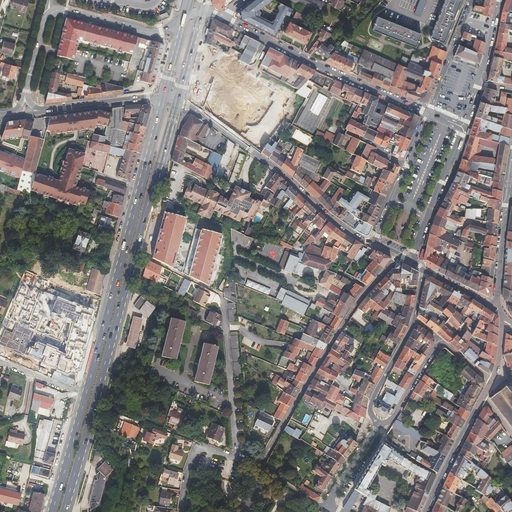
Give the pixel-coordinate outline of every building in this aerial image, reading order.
[(26,12),(29,0),(28,0),(13,0),(12,5),(16,6),(15,9),(26,12)] [(212,0),(212,3),(214,6),(222,10),(223,7),(224,0),(212,0)] [(252,0),(239,11),(239,15),(240,18),(274,36),(276,33),(253,22),(244,17),(244,15),(244,11),(256,0),(252,0)] [(270,0),(256,0),(244,11),(244,15),(244,17),(253,22),(276,33),(276,32),(285,14),(289,15),(292,9),(280,2),(277,6),(279,11),(274,20),(272,24),(254,16),(254,11),(264,2),(266,4),(270,0)] [(324,3),(318,0),(290,0),(312,11),(318,13),(324,3)] [(329,0),(328,4),(340,10),(344,0),(329,0)] [(419,0),(414,14),(420,16),(426,0),(424,0),(419,0)] [(460,0),(445,0),(431,35),(430,37),(444,43),(448,31),(456,11),(460,0)] [(511,0),(505,0),(504,6),(501,13),(509,14),(509,11),(511,11),(511,0)] [(266,4),(264,2),(254,11),(254,16),(272,24),(274,20),(271,21),(271,22),(259,16),(261,12),(258,10),(266,4)] [(484,7),(474,5),(473,8),(473,9),(483,12),(482,15),(484,15),(486,16),(490,17),(491,17),(493,8),(484,5),(484,7)] [(296,11),(292,19),(297,21),(299,22),(304,15),(296,11)] [(511,11),(509,11),(509,14),(501,13),(500,23),(511,25),(511,11)] [(167,12),(159,15),(161,20),(169,17),(167,12)] [(415,47),(421,34),(397,24),(378,16),(372,30),(381,33),(384,34),(386,35),(401,41),(403,42),(405,43),(415,47)] [(66,21),(61,39),(78,43),(78,42),(79,41),(80,41),(82,41),(86,24),(76,21),(73,21),(66,19),(66,21)] [(211,25),(210,30),(225,37),(229,39),(234,30),(232,29),(214,20),(213,19),(211,25)] [(312,32),(295,24),(290,21),(284,33),(306,43),(312,32)] [(86,24),(82,41),(90,43),(99,46),(107,48),(112,31),(105,29),(98,27),(86,24)] [(321,28),(318,34),(320,36),(309,51),(309,50),(307,53),(311,55),(316,49),(321,44),(324,40),(331,34),(321,28)] [(509,33),(509,31),(499,28),(497,39),(507,41),(508,37),(508,35),(509,33)] [(235,48),(237,45),(234,43),(232,42),(229,39),(225,37),(210,30),(208,35),(206,43),(216,48),(217,46),(219,46),(220,44),(216,42),(217,40),(231,48),(232,46),(235,48)] [(112,31),(107,48),(115,50),(126,53),(129,54),(130,51),(133,52),(136,43),(137,37),(125,34),(112,31)] [(471,38),(475,39),(476,36),(471,34),(464,31),(461,37),(470,41),(471,38)] [(245,35),(241,34),(238,40),(234,38),(232,42),(234,43),(237,45),(239,47),(245,35)] [(239,60),(249,65),(260,43),(245,35),(239,47),(245,50),(242,54),(239,60)] [(139,38),(137,37),(136,43),(138,44),(150,47),(146,62),(143,61),(140,72),(155,76),(164,44),(139,38)] [(77,47),(78,43),(61,39),(59,48),(58,50),(58,51),(57,54),(57,56),(71,60),(72,58),(72,56),(75,57),(77,48),(77,47)] [(475,39),(474,44),(484,48),(486,42),(475,39)] [(507,41),(497,39),(495,50),(511,54),(511,48),(506,48),(507,41)] [(330,51),(334,47),(330,44),(329,45),(327,48),(323,45),(326,42),(324,40),(321,44),(316,49),(325,57),(327,59),(331,54),(330,53),(331,52),(330,51)] [(12,55),(15,44),(4,41),(1,51),(12,55)] [(461,56),(464,57),(479,63),(480,62),(482,55),(483,54),(472,49),(470,48),(468,47),(459,44),(455,54),(461,56)] [(483,54),(484,48),(474,44),(473,48),(472,49),(483,54)] [(444,59),(446,52),(432,46),(428,56),(433,58),(432,61),(442,64),(444,59)] [(260,65),(264,67),(267,68),(268,69),(267,71),(271,73),(272,71),(283,76),(289,79),(295,72),(296,71),(279,63),(283,55),(269,48),(260,65)] [(399,88),(399,87),(404,89),(404,90),(407,90),(415,91),(421,92),(422,88),(431,92),(434,86),(436,79),(407,67),(398,64),(364,49),(359,59),(358,61),(357,63),(357,64),(362,66),(362,67),(371,70),(374,62),(394,71),(393,75),(391,79),(390,84),(399,88)] [(511,54),(495,50),(493,57),(503,60),(511,61),(511,54)] [(242,54),(235,51),(234,53),(231,52),(230,53),(229,56),(239,60),(242,54)] [(324,62),(332,65),(334,59),(333,59),(333,58),(335,58),(337,54),(333,52),(331,54),(327,59),(324,62)] [(351,52),(350,52),(348,56),(342,70),(349,73),(354,61),(357,63),(358,61),(359,59),(350,54),(351,52)] [(229,56),(223,53),(203,109),(211,115),(221,122),(230,129),(234,132),(248,143),(261,152),(265,146),(267,144),(272,136),(265,131),(295,93),(298,90),(299,89),(285,82),(280,80),(275,77),(266,89),(256,82),(245,100),(254,105),(247,115),(224,100),(232,78),(243,84),(248,75),(236,68),(237,65),(239,60),(229,56)] [(334,59),(332,65),(337,67),(342,56),(337,54),(335,58),(333,58),(333,59),(334,59)] [(433,58),(428,56),(427,56),(426,59),(427,59),(425,62),(430,64),(428,68),(425,67),(425,68),(418,65),(421,57),(413,54),(410,60),(408,65),(407,67),(436,79),(438,73),(442,64),(432,61),(433,58)] [(283,55),(279,63),(296,71),(302,64),(283,55)] [(346,58),(342,56),(337,67),(342,70),(348,56),(347,56),(346,58)] [(503,60),(493,57),(490,70),(488,78),(487,81),(502,83),(511,85),(511,78),(504,77),(503,77),(501,77),(502,74),(499,73),(503,60)] [(14,78),(17,66),(14,65),(1,62),(0,64),(0,65),(3,67),(4,65),(5,65),(2,75),(14,78)] [(384,76),(391,79),(393,75),(394,71),(374,62),(371,70),(375,72),(384,76)] [(295,72),(289,79),(288,79),(285,82),(299,89),(308,80),(312,75),(316,72),(302,64),(296,71),(295,72)] [(357,76),(370,81),(371,78),(368,77),(369,74),(371,70),(362,67),(357,76)] [(155,76),(140,72),(138,71),(137,74),(142,76),(141,81),(153,85),(155,76)] [(373,76),(369,74),(368,77),(371,78),(370,81),(380,86),(384,76),(375,72),(373,76)] [(72,100),(71,94),(66,94),(56,92),(59,80),(79,86),(78,90),(82,91),(84,84),(85,78),(67,73),(66,76),(52,73),(47,94),(45,103),(72,100)] [(454,74),(450,88),(455,90),(459,76),(454,74)] [(384,76),(380,86),(388,89),(390,84),(391,79),(384,76)] [(299,89),(298,90),(295,93),(306,99),(307,98),(311,90),(306,87),(310,82),(308,80),(299,89)] [(344,84),(335,80),(330,92),(339,96),(341,92),(344,84)] [(111,96),(109,84),(105,83),(105,85),(101,85),(101,86),(97,85),(96,86),(93,85),(93,87),(96,88),(101,89),(102,97),(111,96)] [(123,94),(123,87),(120,87),(109,84),(111,96),(123,94)] [(356,90),(344,84),(341,92),(342,93),(344,91),(347,93),(344,99),(350,102),(356,90)] [(395,91),(405,95),(407,90),(404,90),(404,89),(399,87),(399,88),(390,84),(388,89),(395,91)] [(102,97),(101,89),(96,88),(93,87),(91,87),(92,90),(87,90),(88,93),(84,93),(84,95),(81,95),(79,100),(102,97)] [(430,95),(431,92),(422,88),(421,92),(415,91),(407,90),(405,95),(417,99),(424,103),(427,102),(430,95)] [(506,93),(501,92),(499,102),(495,101),(496,99),(495,99),(497,91),(491,90),(485,89),(480,103),(490,106),(504,108),(506,93)] [(314,90),(296,124),(313,134),(331,100),(314,90)] [(364,93),(356,90),(350,102),(354,104),(358,105),(355,109),(354,111),(356,112),(360,104),(364,93)] [(364,109),(370,96),(364,93),(360,104),(356,112),(354,111),(351,116),(356,118),(358,115),(360,114),(363,108),(364,109)] [(507,98),(505,108),(504,108),(490,106),(480,103),(475,118),(511,129),(511,125),(511,93),(511,94),(510,99),(507,98)] [(362,114),(365,115),(363,117),(363,118),(364,120),(363,123),(366,125),(365,126),(368,128),(369,126),(370,124),(378,128),(379,126),(387,107),(377,103),(379,99),(370,96),(364,109),(362,114)] [(379,126),(395,133),(399,132),(402,126),(414,131),(417,125),(389,113),(393,105),(388,103),(387,107),(379,126)] [(354,104),(352,107),(348,115),(351,116),(354,111),(355,109),(358,105),(354,104)] [(149,115),(151,108),(150,106),(149,105),(126,106),(125,106),(124,118),(130,118),(131,113),(140,112),(139,116),(142,117),(143,113),(149,115)] [(417,125),(420,117),(393,105),(389,113),(417,125)] [(108,126),(112,128),(127,132),(129,123),(122,121),(122,110),(123,107),(114,108),(113,109),(112,109),(111,114),(108,126)] [(51,117),(47,131),(49,131),(50,133),(55,132),(55,134),(73,131),(74,131),(75,131),(77,131),(81,130),(85,130),(88,129),(94,131),(96,124),(107,127),(107,126),(108,126),(111,114),(99,111),(88,112),(79,113),(72,114),(58,116),(51,117)] [(146,127),(149,115),(143,113),(142,117),(139,116),(138,117),(137,122),(135,121),(130,120),(129,123),(146,127)] [(202,123),(202,122),(202,121),(201,121),(201,120),(200,120),(199,120),(198,120),(191,114),(190,116),(187,120),(184,125),(182,128),(181,132),(180,136),(191,141),(196,144),(197,142),(203,144),(207,132),(210,127),(202,123)] [(511,129),(475,118),(469,135),(479,138),(498,143),(499,143),(509,146),(510,138),(511,131),(511,129)] [(356,122),(350,119),(345,129),(347,130),(353,133),(358,123),(356,122)] [(26,120),(7,122),(3,135),(1,139),(21,137),(21,139),(22,139),(24,139),(29,140),(33,123),(29,122),(27,121),(25,121),(26,120)] [(143,136),(146,127),(129,123),(127,132),(143,136)] [(365,126),(358,123),(353,133),(363,137),(368,128),(365,126)] [(377,132),(373,142),(380,145),(385,136),(390,138),(392,139),(393,140),(394,138),(399,141),(401,137),(410,141),(414,131),(402,126),(399,132),(395,133),(379,126),(378,128),(376,132),(377,132)] [(143,136),(127,132),(112,128),(110,138),(105,137),(93,135),(92,142),(110,146),(137,152),(139,153),(143,136)] [(373,142),(377,132),(376,132),(368,128),(363,137),(373,142)] [(333,139),(334,136),(329,134),(326,132),(325,135),(323,139),(331,143),(333,144),(335,140),(333,139)] [(343,140),(344,138),(344,136),(339,133),(335,140),(333,144),(339,148),(343,140)] [(199,146),(196,144),(191,141),(180,136),(178,135),(176,144),(186,149),(187,146),(199,152),(202,147),(199,146)] [(507,158),(509,146),(499,143),(497,160),(479,157),(482,146),(477,145),(479,138),(469,135),(462,159),(471,163),(472,162),(496,166),(505,168),(507,158)] [(402,160),(410,141),(401,137),(399,141),(394,138),(393,140),(392,139),(391,140),(394,141),(393,142),(390,140),(389,143),(388,143),(390,138),(385,136),(380,145),(386,148),(393,151),(391,155),(402,160)] [(35,173),(44,140),(30,137),(26,152),(24,161),(20,178),(17,189),(17,190),(26,193),(30,194),(35,174),(35,173)] [(360,140),(353,137),(347,148),(345,147),(344,150),(353,154),(360,140)] [(482,146),(497,150),(498,143),(479,138),(477,145),(482,146)] [(108,153),(110,146),(92,142),(88,141),(86,147),(86,148),(108,153)] [(276,146),(277,144),(275,142),(271,147),(268,145),(267,144),(265,146),(261,152),(269,158),(276,146)] [(184,155),(186,156),(186,154),(185,153),(186,149),(176,144),(171,160),(173,161),(213,181),(214,176),(217,169),(206,164),(195,159),(192,165),(190,163),(186,163),(184,161),(183,160),(184,155)] [(366,161),(367,161),(371,152),(374,153),(376,148),(367,144),(360,158),(366,161)] [(129,180),(137,152),(110,146),(108,153),(123,156),(117,177),(129,180)] [(282,150),(276,146),(269,158),(281,167),(286,158),(280,154),(282,150)] [(286,158),(281,167),(293,177),(299,166),(303,153),(304,150),(297,147),(293,157),(288,155),(286,158)] [(48,178),(35,173),(35,174),(31,191),(77,206),(78,203),(80,204),(85,206),(89,193),(89,192),(74,187),(76,182),(79,173),(81,167),(84,155),(71,150),(69,149),(67,156),(65,159),(63,168),(60,177),(59,182),(48,178)] [(0,151),(0,170),(20,178),(24,161),(15,157),(13,156),(4,153),(0,151)] [(206,164),(217,169),(222,156),(214,152),(212,152),(206,164)] [(372,165),(377,167),(376,170),(382,173),(383,170),(386,171),(387,167),(390,162),(384,159),(377,156),(377,154),(374,153),(371,152),(367,161),(369,163),(372,165)] [(240,153),(230,182),(235,184),(245,155),(240,153)] [(293,177),(305,189),(313,181),(314,182),(315,181),(318,175),(315,174),(321,162),(303,153),(299,166),(293,177)] [(350,169),(361,174),(366,161),(360,158),(356,155),(350,169)] [(471,163),(462,159),(460,163),(460,164),(477,169),(478,167),(493,171),(494,167),(495,167),(494,173),(504,176),(505,173),(505,168),(496,166),(472,162),(471,163)] [(382,173),(381,174),(393,180),(399,167),(394,164),(392,169),(387,167),(386,171),(383,170),(382,173)] [(477,169),(460,164),(457,171),(476,180),(478,174),(475,173),(477,169)] [(323,178),(325,179),(331,182),(333,178),(334,177),(335,175),(342,180),(341,182),(343,183),(347,177),(345,176),(341,174),(335,170),(328,167),(323,178)] [(363,186),(366,179),(361,176),(360,178),(347,171),(347,172),(343,170),(341,174),(345,176),(347,177),(358,183),(363,186)] [(475,185),(476,180),(457,171),(455,175),(452,183),(476,194),(484,197),(489,199),(490,199),(500,201),(501,191),(492,189),(491,193),(465,184),(467,181),(475,185)] [(260,194),(264,196),(267,191),(273,195),(278,189),(284,180),(275,173),(265,187),(263,189),(260,194)] [(502,191),(504,176),(494,173),(493,178),(491,178),(490,181),(493,182),(492,189),(501,191),(502,191)] [(379,178),(392,184),(393,181),(393,180),(381,174),(379,178)] [(367,176),(366,179),(363,186),(368,188),(369,188),(372,180),(373,179),(367,176)] [(491,178),(487,177),(485,184),(489,185),(489,186),(491,186),(491,189),(492,189),(493,182),(490,181),(491,178)] [(379,178),(379,179),(377,183),(376,186),(387,192),(392,184),(379,178)] [(127,188),(99,179),(97,179),(95,184),(109,189),(125,194),(127,188)] [(305,189),(317,199),(324,192),(331,183),(331,182),(325,179),(319,187),(314,182),(313,181),(305,189)] [(271,198),(273,195),(267,191),(264,196),(261,202),(260,204),(266,207),(269,203),(274,206),(277,208),(285,193),(289,185),(284,180),(278,189),(280,191),(276,197),(274,200),(271,198)] [(0,182),(0,190),(6,193),(8,186),(0,182)] [(476,194),(452,183),(449,190),(467,200),(468,198),(473,199),(475,199),(476,194)] [(183,196),(188,198),(185,203),(199,210),(197,213),(209,219),(211,215),(212,216),(214,211),(240,222),(242,217),(245,218),(244,220),(249,222),(251,218),(251,219),(253,214),(261,202),(259,201),(249,196),(250,193),(249,193),(246,191),(243,190),(240,188),(239,188),(237,187),(236,187),(235,186),(234,188),(234,190),(233,191),(230,199),(223,197),(222,196),(221,195),(209,190),(208,191),(202,188),(201,187),(200,187),(197,185),(195,184),(193,188),(188,186),(183,196)] [(283,208),(287,211),(288,209),(294,202),(299,194),(289,185),(285,193),(290,198),(283,208)] [(376,186),(373,190),(372,194),(370,198),(368,202),(368,203),(371,204),(379,209),(383,202),(387,192),(376,186)] [(340,187),(331,199),(324,192),(317,199),(329,211),(337,202),(345,190),(340,187)] [(357,209),(363,200),(368,203),(368,202),(370,198),(367,196),(362,193),(355,190),(350,187),(350,188),(349,189),(348,192),(344,202),(355,208),(357,209)] [(355,208),(344,202),(348,192),(345,190),(337,202),(340,204),(340,205),(344,208),(342,211),(337,217),(341,220),(344,216),(347,210),(350,212),(355,216),(357,218),(361,211),(358,210),(355,208)] [(466,203),(467,200),(449,190),(447,194),(446,195),(461,203),(465,204),(466,203)] [(122,206),(125,195),(114,192),(111,203),(122,206)] [(306,201),(299,194),(294,202),(298,206),(292,212),(291,212),(288,209),(287,211),(284,213),(288,216),(292,219),(294,218),(296,215),(302,209),(306,201)] [(462,209),(464,210),(465,207),(461,206),(461,207),(459,206),(461,203),(446,195),(443,200),(462,209)] [(489,199),(484,197),(483,201),(488,203),(487,207),(492,208),(491,209),(499,211),(499,209),(500,201),(490,199),(489,199)] [(53,283),(98,297),(99,295),(104,274),(113,237),(98,230),(96,234),(4,199),(0,211),(0,215),(15,221),(3,254),(27,264),(25,270),(53,283)] [(475,199),(473,199),(473,200),(477,201),(477,205),(481,205),(487,207),(488,203),(483,201),(477,199),(475,199)] [(371,204),(368,203),(363,200),(357,209),(358,210),(361,211),(364,207),(368,209),(371,204)] [(440,206),(451,212),(453,209),(461,212),(462,209),(443,200),(440,206)] [(105,214),(119,218),(122,206),(111,203),(108,202),(104,201),(103,201),(102,207),(106,208),(105,214)] [(305,212),(309,216),(304,221),(302,223),(300,222),(300,221),(298,223),(297,222),(298,221),(296,220),(295,221),(290,229),(294,232),(298,226),(304,231),(307,227),(311,222),(319,213),(306,201),(302,209),(296,215),(299,217),(305,212)] [(334,215),(337,217),(342,211),(337,207),(340,204),(337,202),(329,211),(334,215)] [(379,209),(371,204),(368,209),(377,215),(378,213),(379,209)] [(450,215),(451,212),(440,206),(439,209),(450,215)] [(377,215),(368,209),(365,214),(375,220),(376,217),(377,215)] [(438,211),(435,215),(454,224),(462,226),(465,218),(460,217),(455,214),(450,215),(439,209),(438,211)] [(466,209),(465,218),(475,219),(476,209),(472,209),(466,209)] [(491,209),(488,209),(487,222),(497,224),(499,211),(491,209)] [(357,218),(355,216),(350,212),(347,210),(344,216),(341,220),(354,230),(358,232),(361,234),(365,236),(369,235),(371,229),(372,227),(361,220),(357,218)] [(365,214),(361,211),(357,218),(361,220),(372,227),(374,223),(375,220),(365,214)] [(408,227),(412,214),(403,211),(399,224),(408,227)] [(152,258),(173,268),(185,223),(186,218),(164,213),(159,234),(152,258)] [(317,227),(307,239),(303,245),(307,247),(310,245),(312,242),(315,239),(326,225),(323,223),(326,219),(319,213),(311,222),(317,227)] [(454,224),(435,215),(434,220),(432,224),(443,229),(445,223),(452,226),(454,224)] [(109,226),(111,219),(110,218),(101,216),(98,228),(109,232),(110,226),(109,226)] [(329,236),(336,228),(329,222),(326,225),(315,239),(318,242),(325,232),(329,236)] [(486,235),(496,237),(497,224),(487,222),(486,229),(469,225),(463,230),(469,231),(486,235)] [(443,229),(432,224),(429,234),(444,241),(451,244),(457,247),(460,241),(466,243),(466,242),(467,238),(461,236),(460,240),(445,234),(446,230),(444,229),(443,229)] [(328,238),(327,240),(329,240),(331,237),(334,239),(335,239),(337,241),(333,246),(338,248),(342,244),(347,235),(341,231),(336,228),(329,236),(328,238)] [(184,274),(208,285),(210,282),(215,283),(222,256),(218,255),(222,235),(201,229),(201,231),(195,229),(184,274)] [(458,229),(456,234),(461,236),(467,238),(469,231),(463,230),(458,229)] [(444,241),(429,234),(427,246),(441,253),(441,250),(442,247),(444,241)] [(331,263),(333,264),(339,249),(344,252),(342,255),(343,255),(346,257),(349,253),(348,252),(355,241),(347,235),(342,244),(338,248),(333,246),(333,249),(329,260),(332,261),(331,263)] [(486,235),(483,245),(489,246),(495,246),(496,237),(486,235)] [(364,253),(366,254),(367,253),(365,252),(366,250),(372,253),(374,250),(367,247),(366,249),(363,247),(364,245),(355,241),(348,252),(349,253),(346,257),(352,261),(356,263),(364,253)] [(442,247),(441,250),(447,253),(449,250),(451,244),(444,241),(442,247)] [(446,259),(439,272),(440,273),(445,275),(453,255),(454,253),(457,247),(451,244),(449,250),(450,251),(446,260),(446,259)] [(321,257),(323,250),(310,245),(307,247),(307,248),(303,252),(305,253),(313,255),(321,257)] [(321,257),(329,260),(333,249),(324,246),(323,250),(321,257)] [(441,253),(427,246),(425,250),(425,253),(423,260),(426,266),(432,269),(439,255),(441,253)] [(494,260),(496,247),(495,246),(489,246),(488,248),(484,248),(484,251),(483,256),(483,257),(485,258),(494,260)] [(511,249),(506,248),(505,252),(504,272),(503,285),(503,288),(511,292),(511,249)] [(310,265),(313,256),(305,254),(305,253),(303,252),(303,254),(299,252),(298,253),(291,250),(291,253),(284,270),(284,271),(291,274),(291,273),(300,276),(304,265),(302,264),(303,263),(310,265)] [(370,255),(368,257),(373,260),(383,268),(390,259),(391,258),(374,250),(372,253),(370,255)] [(285,251),(278,268),(284,270),(291,253),(285,251)] [(439,255),(432,269),(433,269),(439,272),(446,259),(445,259),(442,258),(443,257),(440,255),(439,255)] [(460,257),(453,255),(445,275),(452,279),(460,283),(467,269),(457,263),(460,257)] [(318,298),(315,304),(322,308),(323,307),(330,311),(331,311),(333,312),(333,314),(342,320),(349,307),(355,299),(347,294),(343,292),(340,290),(331,284),(332,284),(336,274),(335,273),(328,270),(331,261),(313,256),(310,265),(326,270),(325,271),(319,283),(341,297),(339,300),(330,296),(327,301),(337,306),(335,308),(324,301),(325,301),(318,298)] [(481,269),(493,272),(493,269),(494,262),(485,259),(485,258),(483,257),(483,259),(483,260),(481,269)] [(483,260),(473,258),(473,262),(471,266),(481,269),(483,260)] [(147,260),(143,276),(157,283),(162,267),(147,260)] [(383,268),(373,260),(365,269),(365,270),(374,277),(383,268)] [(385,277),(395,288),(396,288),(400,289),(402,264),(399,262),(397,263),(397,264),(395,269),(392,269),(390,272),(385,277)] [(310,265),(303,263),(302,264),(304,265),(325,271),(326,270),(310,265)] [(402,264),(400,289),(403,289),(406,289),(410,267),(402,264)] [(481,269),(471,266),(470,268),(470,269),(473,270),(482,273),(485,274),(493,276),(493,274),(493,273),(493,272),(481,269)] [(419,272),(410,267),(406,289),(416,290),(418,277),(419,273),(419,272)] [(470,269),(467,269),(460,283),(462,284),(466,286),(472,272),(469,271),(470,269)] [(95,307),(54,289),(55,287),(52,285),(53,283),(25,270),(11,303),(16,305),(0,342),(0,347),(13,353),(24,357),(40,364),(56,371),(67,375),(78,371),(80,365),(86,340),(94,314),(95,307)] [(355,278),(367,286),(374,277),(365,270),(363,273),(360,271),(359,273),(355,278)] [(482,273),(473,270),(472,272),(466,286),(475,291),(478,292),(481,275),(482,273)] [(240,279),(240,272),(235,273),(236,282),(244,285),(245,281),(240,279)] [(341,289),(348,279),(342,277),(336,274),(332,284),(341,289)] [(489,297),(490,296),(493,279),(485,276),(481,275),(478,292),(489,297)] [(380,300),(378,303),(385,309),(390,301),(394,292),(396,288),(395,288),(385,277),(376,286),(384,295),(386,295),(388,294),(388,291),(386,290),(388,287),(392,291),(387,298),(383,302),(380,300)] [(432,278),(429,277),(425,280),(423,289),(419,307),(418,311),(426,315),(426,314),(431,317),(432,316),(437,319),(438,317),(440,315),(441,313),(442,312),(444,310),(441,308),(430,301),(432,299),(435,295),(442,284),(436,280),(432,278)] [(191,281),(184,278),(177,293),(184,296),(191,281)] [(247,279),(244,285),(268,295),(271,290),(247,279)] [(230,282),(229,288),(225,288),(224,293),(225,297),(231,301),(231,295),(232,292),(236,292),(235,282),(235,281),(230,282)] [(352,286),(354,286),(347,294),(355,299),(364,288),(355,283),(352,286)] [(444,295),(438,303),(432,299),(430,301),(441,308),(447,300),(454,289),(448,287),(442,284),(435,295),(438,297),(440,293),(444,295)] [(199,288),(192,301),(201,305),(204,306),(210,294),(207,293),(209,290),(201,286),(199,289),(199,288)] [(372,316),(376,319),(378,316),(384,309),(385,309),(378,303),(380,300),(386,295),(384,295),(376,286),(367,296),(374,302),(375,305),(372,308),(377,311),(372,316)] [(304,315),(310,302),(281,288),(276,298),(283,301),(282,302),(281,304),(304,315)] [(511,292),(503,288),(502,293),(502,295),(502,297),(503,301),(507,301),(511,302),(511,292)] [(448,319),(451,316),(456,311),(455,311),(452,308),(453,307),(453,306),(451,304),(452,303),(457,305),(464,294),(462,294),(454,289),(447,300),(441,308),(444,310),(442,312),(447,317),(446,318),(448,319)] [(378,316),(394,326),(396,328),(399,323),(408,327),(410,320),(411,318),(412,314),(413,307),(412,307),(404,306),(407,295),(403,294),(394,292),(390,301),(402,305),(401,309),(403,310),(401,315),(398,313),(398,315),(396,314),(385,309),(384,309),(378,316)] [(0,313),(3,315),(9,298),(0,294),(0,313)] [(462,306),(464,307),(460,314),(456,311),(451,316),(459,322),(460,320),(463,316),(464,315),(472,300),(465,295),(464,294),(457,305),(461,307),(462,306)] [(415,295),(407,295),(404,306),(412,307),(415,295)] [(134,306),(149,317),(156,307),(141,296),(134,306)] [(361,303),(358,308),(364,313),(369,307),(371,309),(372,308),(375,305),(374,302),(367,296),(361,303)] [(483,307),(478,304),(472,300),(464,315),(468,317),(472,320),(478,324),(479,320),(477,319),(483,307)] [(235,303),(234,302),(228,303),(230,322),(237,322),(235,303)] [(483,307),(477,319),(479,320),(480,320),(484,322),(488,324),(498,328),(498,319),(498,316),(494,314),(488,310),(483,307)] [(190,309),(188,314),(196,319),(199,314),(190,309)] [(205,321),(215,325),(218,320),(222,322),(222,315),(218,314),(217,313),(215,312),(211,310),(205,321)] [(417,317),(425,324),(431,317),(426,314),(426,315),(418,311),(417,317)] [(325,316),(321,323),(328,326),(335,331),(342,320),(333,314),(332,313),(329,318),(325,316)] [(431,317),(425,324),(436,333),(444,325),(447,320),(448,319),(446,318),(441,313),(440,315),(438,317),(443,321),(441,323),(437,319),(432,316),(431,317)] [(129,348),(135,349),(143,318),(137,317),(134,316),(125,346),(129,348)] [(457,330),(463,323),(460,320),(459,322),(451,316),(448,319),(447,320),(451,324),(457,329),(457,330)] [(455,335),(453,334),(446,342),(448,344),(448,343),(458,352),(459,351),(465,344),(460,339),(466,331),(469,326),(472,320),(468,317),(465,321),(468,323),(459,338),(456,335),(455,335)] [(165,341),(161,356),(176,360),(180,345),(180,343),(181,339),(185,322),(171,318),(166,337),(165,339),(165,341)] [(289,322),(281,319),(276,331),(284,335),(289,322)] [(319,340),(327,344),(330,339),(335,331),(328,326),(321,323),(312,319),(307,330),(305,334),(314,338),(315,334),(318,326),(325,329),(321,337),(319,340)] [(488,332),(487,336),(479,333),(480,330),(481,330),(484,322),(480,320),(479,320),(478,324),(474,330),(472,335),(486,342),(488,342),(497,346),(497,345),(497,337),(498,329),(498,328),(488,324),(485,331),(488,332)] [(365,330),(371,334),(375,328),(370,323),(365,330)] [(394,326),(393,327),(396,329),(393,333),(390,332),(387,337),(387,338),(384,343),(386,344),(389,339),(398,344),(403,334),(408,327),(399,323),(396,328),(394,326)] [(436,333),(446,342),(453,334),(444,325),(436,333)] [(415,327),(410,337),(416,341),(420,333),(416,330),(419,326),(415,327)] [(428,333),(428,332),(424,328),(423,329),(420,333),(416,341),(419,343),(421,339),(423,340),(428,333)] [(459,351),(462,355),(469,347),(478,356),(481,352),(482,351),(469,340),(472,335),(466,331),(460,339),(465,344),(459,351)] [(238,332),(230,332),(234,376),(241,375),(238,332)] [(323,350),(327,344),(319,340),(314,338),(305,334),(303,333),(300,340),(323,350)] [(428,333),(423,340),(420,344),(422,345),(425,346),(427,343),(431,346),(434,341),(433,337),(428,333)] [(334,343),(342,348),(344,349),(346,350),(350,353),(351,353),(354,348),(351,346),(354,340),(346,335),(345,337),(340,334),(334,343)] [(416,341),(410,337),(407,342),(405,346),(412,350),(414,347),(419,350),(422,345),(420,344),(419,343),(416,341)] [(313,351),(306,364),(312,368),(318,359),(323,350),(300,340),(295,338),(292,345),(291,344),(289,352),(286,351),(284,356),(288,358),(294,360),(296,355),(298,351),(299,348),(302,349),(303,347),(313,351)] [(497,346),(488,342),(487,344),(486,344),(485,350),(487,351),(486,355),(495,360),(497,346)] [(194,381),(209,385),(211,378),(213,368),(214,365),(218,347),(209,344),(206,344),(203,343),(199,362),(198,365),(197,368),(196,374),(194,381)] [(332,349),(340,353),(341,350),(342,348),(334,343),(331,348),(332,349)] [(421,353),(425,356),(433,346),(431,346),(427,343),(425,346),(421,351),(420,353),(421,353)] [(411,360),(413,361),(418,354),(416,353),(412,350),(405,346),(397,360),(394,366),(402,371),(405,366),(406,364),(411,357),(413,358),(411,360)] [(469,347),(462,355),(472,363),(475,359),(478,356),(469,347)] [(327,357),(321,365),(327,368),(332,360),(335,363),(338,366),(334,372),(338,374),(340,371),(346,364),(340,360),(342,355),(340,353),(332,349),(327,357)] [(350,353),(346,350),(343,355),(342,355),(340,360),(346,364),(340,371),(344,373),(348,367),(348,366),(352,361),(347,357),(348,356),(350,353)] [(377,355),(388,362),(390,357),(379,351),(377,355)] [(511,351),(503,355),(506,364),(511,361),(511,351)] [(485,361),(493,365),(495,360),(486,355),(481,352),(478,356),(475,359),(477,361),(478,362),(480,361),(485,362),(485,361)] [(421,353),(420,355),(418,354),(413,361),(409,368),(407,371),(414,375),(420,365),(425,356),(421,353)] [(378,364),(385,368),(388,362),(377,355),(375,358),(373,361),(378,364)] [(301,367),(300,370),(294,366),(295,365),(296,365),(297,363),(289,359),(282,356),(278,366),(286,370),(287,368),(292,371),(294,372),(295,371),(298,373),(299,372),(308,375),(312,368),(306,364),(303,363),(301,367)] [(491,372),(493,365),(485,361),(485,362),(480,361),(478,362),(477,361),(475,359),(472,363),(474,365),(477,367),(482,370),(488,373),(491,372)] [(467,366),(463,362),(460,366),(463,369),(458,372),(468,381),(469,381),(475,373),(467,366)] [(330,370),(332,371),(334,372),(338,366),(335,363),(330,370)] [(327,368),(321,365),(316,373),(313,378),(308,387),(320,392),(326,396),(330,388),(321,383),(325,377),(332,380),(331,382),(332,383),(334,381),(338,374),(334,372),(332,371),(330,370),(327,368)] [(375,385),(383,370),(376,366),(370,376),(365,373),(364,374),(358,371),(358,369),(356,368),(355,370),(352,374),(361,378),(364,379),(375,385)] [(394,366),(392,370),(401,376),(403,372),(404,372),(402,371),(394,366)] [(285,381),(286,379),(286,378),(288,376),(303,383),(308,375),(299,372),(298,373),(296,376),(290,373),(286,371),(282,378),(285,381)] [(405,390),(414,375),(407,371),(406,373),(398,386),(405,390)] [(472,382),(482,389),(485,384),(484,381),(478,376),(475,373),(469,381),(470,381),(471,383),(472,383),(472,382)] [(271,377),(269,380),(276,386),(277,383),(287,388),(285,393),(294,398),(299,390),(291,385),(292,385),(287,382),(285,381),(282,378),(276,374),(274,379),(271,377)] [(428,386),(429,386),(432,380),(433,380),(425,374),(420,381),(428,386)] [(288,376),(286,378),(294,381),(292,385),(291,385),(299,390),(303,383),(288,376)] [(358,391),(362,393),(363,390),(371,393),(375,385),(364,379),(358,391)] [(397,390),(394,396),(392,395),(386,392),(381,402),(380,402),(377,408),(390,415),(391,415),(394,410),(390,409),(391,408),(391,407),(393,403),(397,405),(405,390),(398,386),(387,379),(386,381),(385,383),(397,390)] [(427,398),(432,401),(435,397),(438,393),(434,390),(431,394),(429,393),(427,396),(424,394),(428,386),(420,381),(420,380),(418,384),(413,392),(420,396),(421,397),(426,400),(427,398)] [(462,392),(461,394),(464,396),(471,383),(470,381),(463,393),(462,392)] [(490,397),(489,397),(504,418),(505,419),(511,427),(511,383),(511,382),(511,381),(511,382),(510,381),(509,382),(510,382),(508,384),(506,385),(505,386),(502,388),(501,388),(501,389),(496,393),(495,393),(494,393),(495,394),(490,398),(490,397)] [(464,396),(461,394),(458,399),(473,407),(474,404),(482,389),(472,382),(472,383),(471,383),(464,396)] [(453,394),(437,384),(434,389),(434,390),(438,393),(449,400),(453,395),(453,394)] [(345,397),(344,397),(337,393),(339,389),(331,386),(330,388),(326,396),(320,392),(318,395),(307,389),(303,397),(309,400),(310,399),(321,405),(322,403),(334,409),(337,403),(341,406),(345,397)] [(22,391),(11,387),(8,397),(12,399),(12,398),(19,400),(22,391)] [(356,395),(354,400),(349,397),(348,399),(350,400),(356,403),(366,409),(368,398),(369,399),(371,393),(363,390),(362,393),(358,391),(351,387),(349,391),(356,395)] [(282,402),(277,410),(285,414),(289,407),(294,398),(285,393),(283,392),(281,397),(280,396),(278,400),(282,402)] [(413,392),(410,398),(416,402),(420,396),(413,392)] [(54,399),(34,393),(30,412),(28,421),(35,422),(37,414),(38,413),(49,416),(54,399)] [(348,405),(350,400),(348,399),(345,397),(341,406),(364,418),(366,409),(356,403),(354,409),(348,405)] [(452,412),(465,421),(470,412),(460,407),(458,411),(454,408),(446,403),(444,402),(435,397),(432,401),(444,408),(447,409),(452,412)] [(458,399),(458,400),(456,404),(460,407),(470,412),(473,407),(458,399)] [(334,409),(346,415),(363,423),(364,418),(341,406),(337,403),(334,409)] [(483,409),(477,419),(490,429),(498,421),(492,414),(487,407),(484,407),(483,409)] [(465,421),(452,412),(449,416),(443,413),(437,409),(435,413),(436,414),(438,415),(440,416),(444,418),(452,423),(460,428),(461,428),(465,421)] [(277,410),(273,417),(281,421),(285,414),(277,410)] [(168,422),(179,426),(183,415),(172,411),(168,422)] [(396,420),(404,423),(408,417),(401,413),(396,420)] [(273,421),(259,414),(255,424),(269,431),(273,421)] [(31,465),(30,473),(49,478),(55,454),(46,451),(54,419),(52,419),(51,421),(43,419),(43,421),(39,420),(37,429),(36,449),(31,465)] [(477,419),(471,430),(482,436),(483,437),(489,440),(502,427),(498,421),(490,429),(477,419)] [(392,426),(420,440),(425,434),(404,423),(396,420),(392,426)] [(137,437),(140,428),(128,423),(128,425),(126,424),(125,428),(126,429),(126,430),(122,429),(120,434),(130,438),(131,435),(137,437)] [(225,428),(212,423),(207,437),(218,441),(221,433),(223,433),(225,428)] [(460,428),(452,423),(450,427),(447,426),(445,429),(447,430),(446,432),(444,431),(442,434),(443,435),(454,441),(460,428)] [(283,431),(292,436),(298,439),(302,432),(297,429),(295,431),(286,426),(283,431)] [(166,439),(168,434),(153,428),(151,433),(146,431),(143,440),(154,444),(155,440),(156,440),(156,439),(158,439),(159,438),(160,437),(166,439)] [(471,430),(466,441),(485,452),(483,456),(487,458),(488,458),(490,455),(489,454),(487,453),(490,447),(485,444),(481,442),(483,437),(482,436),(471,430)] [(23,444),(25,434),(17,433),(9,431),(7,441),(6,441),(5,445),(14,447),(15,443),(23,444)] [(337,453),(345,459),(353,450),(357,444),(355,442),(343,433),(339,438),(341,440),(333,451),(337,454),(337,453)] [(446,456),(454,441),(443,435),(441,438),(439,437),(436,441),(441,444),(437,452),(446,456)] [(330,449),(333,451),(341,440),(339,438),(330,449)] [(424,445),(431,449),(434,444),(427,440),(426,443),(424,445)] [(462,448),(459,454),(467,460),(469,457),(471,458),(472,457),(474,458),(475,456),(474,455),(476,451),(482,455),(479,458),(484,461),(479,467),(482,469),(487,462),(485,461),(487,458),(483,456),(485,452),(466,441),(462,448)] [(413,491),(407,507),(417,511),(419,511),(425,501),(426,498),(428,494),(433,483),(436,476),(430,472),(424,469),(415,465),(410,462),(402,457),(398,454),(392,449),(389,447),(382,442),(375,453),(370,462),(360,478),(354,489),(354,490),(360,493),(363,495),(366,497),(363,502),(362,504),(364,506),(365,505),(377,511),(379,511),(387,511),(389,508),(374,500),(377,494),(367,489),(381,464),(384,466),(388,460),(386,459),(388,456),(397,463),(408,470),(417,476),(415,480),(417,481),(419,482),(418,484),(417,483),(413,491)] [(181,461),(184,452),(177,450),(178,446),(172,444),(168,457),(181,461)] [(412,452),(409,456),(413,459),(421,464),(427,467),(428,468),(437,473),(446,456),(437,452),(431,449),(424,445),(421,450),(434,456),(429,463),(412,452)] [(511,449),(511,447),(511,445),(508,448),(501,453),(503,456),(511,451),(511,449)] [(327,446),(323,452),(324,453),(332,459),(340,465),(345,459),(337,453),(337,454),(333,451),(330,449),(327,446)] [(450,472),(460,479),(461,480),(468,467),(478,472),(476,476),(482,479),(476,488),(476,490),(484,495),(487,497),(494,486),(489,482),(492,478),(482,469),(479,467),(472,463),(467,460),(459,454),(450,472)] [(322,457),(321,456),(312,471),(320,477),(317,482),(325,487),(329,482),(332,476),(319,467),(323,462),(324,461),(322,461),(323,459),(321,458),(322,457)] [(319,467),(332,476),(340,465),(332,459),(328,464),(326,463),(325,464),(323,462),(319,467)] [(100,505),(107,478),(106,477),(113,469),(105,461),(98,469),(99,471),(96,475),(97,480),(94,480),(88,504),(90,509),(97,507),(100,505)] [(175,484),(178,474),(164,469),(162,476),(169,478),(168,482),(175,484)] [(454,493),(457,494),(458,493),(455,491),(460,479),(450,472),(446,479),(442,487),(453,492),(454,493)] [(323,492),(325,488),(325,487),(317,482),(315,485),(314,487),(323,492)] [(306,488),(303,486),(304,485),(302,484),(301,485),(298,489),(299,490),(300,489),(309,497),(317,502),(320,496),(318,495),(306,488)] [(446,506),(453,511),(455,508),(447,504),(453,492),(442,487),(441,490),(440,493),(436,502),(446,506)] [(21,493),(0,488),(0,490),(0,500),(18,505),(21,493)] [(354,490),(343,507),(349,511),(360,493),(354,490)] [(30,503),(41,505),(44,494),(33,491),(30,503)] [(169,505),(171,493),(168,492),(162,491),(161,491),(159,504),(169,505)] [(487,497),(484,495),(480,499),(493,511),(502,511),(495,503),(491,497),(489,499),(487,497)] [(495,503),(502,511),(506,511),(511,507),(511,500),(511,501),(506,495),(495,503)] [(457,507),(455,511),(456,511),(458,511),(459,511),(461,509),(462,509),(462,508),(463,508),(464,507),(464,506),(464,505),(468,501),(462,497),(459,501),(458,502),(457,502),(457,503),(456,504),(456,505),(456,506),(457,507)] [(431,511),(443,511),(446,506),(436,502),(433,507),(431,511)] [(30,503),(27,511),(39,511),(41,505),(30,503)]
